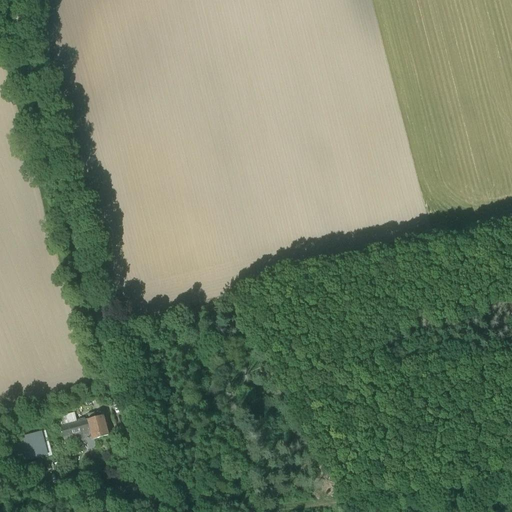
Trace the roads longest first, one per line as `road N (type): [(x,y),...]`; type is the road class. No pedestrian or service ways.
road 1 (unclassified): [(10,0),(154,511)]
road 2 (track): [(101,326),(511,231)]
road 3 (track): [(145,479),(25,511)]
